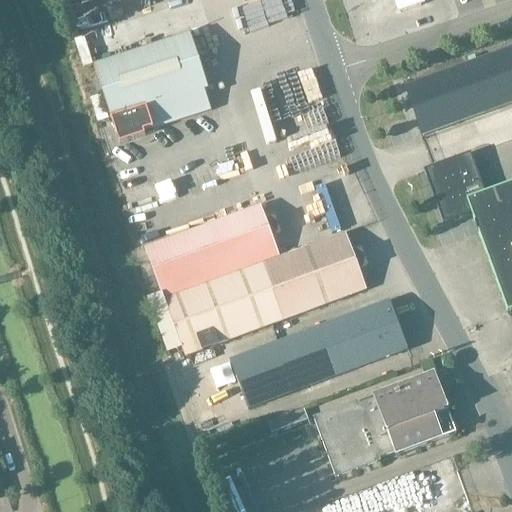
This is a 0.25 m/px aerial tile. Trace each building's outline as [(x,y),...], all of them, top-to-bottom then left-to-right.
[(117,35),(109,0),(60,0),(65,22),(81,18),(86,42),(117,35)] [(93,66),(111,121),(119,144),(145,136),(143,132),(210,110),(204,90),(208,89),(190,35),(93,66)] [(511,49),(404,90),(422,139),(511,105),(511,49)] [(210,123),(224,194),(304,178),(290,108),(210,123)] [(309,169),(334,160),(323,130),(298,139),(309,169)] [(470,154),(423,171),(442,223),(471,213),(507,315),(511,312),(511,185),(485,195),(470,154)] [(344,235),(279,259),(260,208),(144,251),(184,359),(366,291),(360,274),(351,254),(344,235)] [(361,314),(379,362),(406,352),(388,305),(361,314)] [(311,387),(379,362),(361,314),(294,340),(311,387)] [(311,387),(294,340),(230,363),(248,411),(311,387)] [(373,396),(374,400),(360,405),(359,402),(312,419),(336,480),(381,463),(380,460),(395,455),(395,457),(456,434),(433,374),(373,396)]
